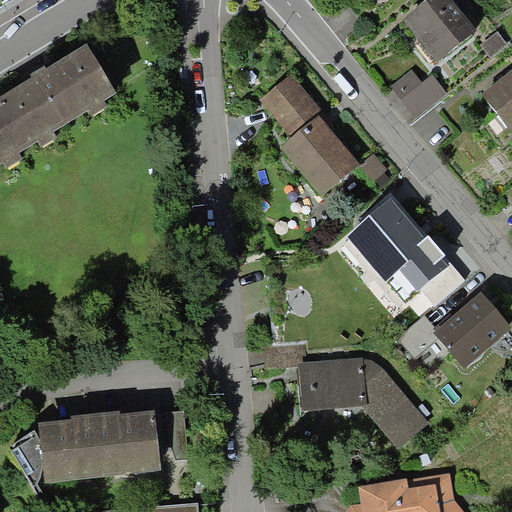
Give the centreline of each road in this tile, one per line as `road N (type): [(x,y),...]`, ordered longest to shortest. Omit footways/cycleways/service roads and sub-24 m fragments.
road 1 (residential): [(211,0),(233,366)]
road 2 (residential): [(277,0),(511,269)]
road 3 (residential): [(233,366),(93,375),(53,382),(0,406)]
road 4 (residential): [(233,366),(247,511)]
